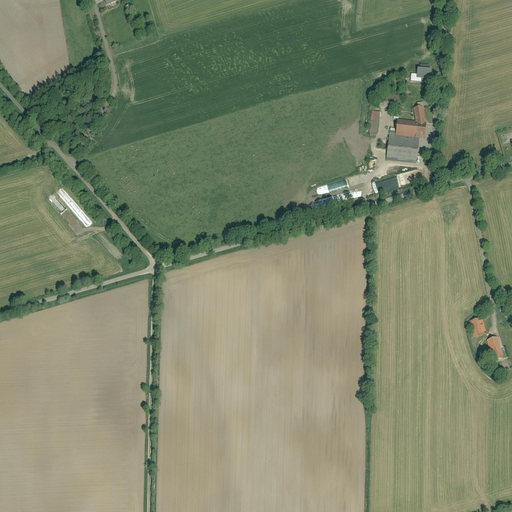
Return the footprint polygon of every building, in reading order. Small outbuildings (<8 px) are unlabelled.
[(417,70),(416,78),(430,79),(431,71),(428,71),(429,67),(421,66),(420,70),(417,70)] [(433,91),(424,90),(423,99),(432,99),(433,91)] [(382,95),(381,108),(379,107),(378,112),(385,113),(386,109),(401,111),(403,97),(382,95)] [(418,123),(399,121),(398,135),(391,135),(389,159),(419,163),(421,140),(426,141),(428,124),(424,107),(415,109),(418,123)] [(368,134),(379,136),(381,114),(373,113),(372,124),(370,123),(368,134)] [(482,319),(468,323),(473,340),(487,335),(482,319)] [(497,338),(486,342),(494,363),(505,359),(497,338)]
